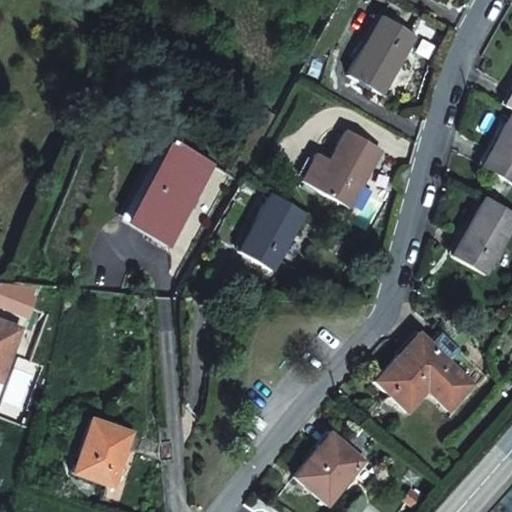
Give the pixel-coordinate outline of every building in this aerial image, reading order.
[(377,93),(410,35),(376,15),(362,40),(343,73),(377,93)] [(511,83),(501,102),(511,108),(511,107),(511,83)] [(511,182),(511,107),(511,108),(480,165),(511,182)] [(293,180),(342,208),(376,150),(341,130),(323,160),(309,153),(293,180)] [(127,225),(170,247),(211,167),(185,154),(168,146),(154,173),(127,225)] [(297,211),(263,192),(231,249),(265,268),(297,211)] [(486,275),(511,227),(511,211),(485,196),(452,256),(486,275)] [(148,311),(147,298),(132,297),(132,310),(148,311)] [(0,382),(1,383),(21,329),(0,321),(0,382)] [(468,379),(478,368),(441,334),(430,345),(419,335),(374,384),(407,413),(427,392),(451,412),(475,386),(468,379)] [(69,472),(111,487),(131,433),(88,418),(69,472)] [(365,460),(330,434),(295,479),(329,506),(352,476),(368,487),(383,468),(367,456),(365,460)]
